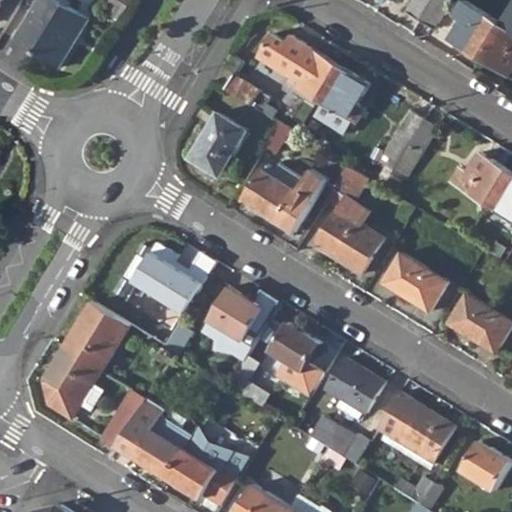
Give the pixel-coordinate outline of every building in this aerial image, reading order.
[(0,0),(0,14),(8,0),(0,0)] [(62,68),(94,18),(65,0),(41,0),(17,40),(62,68)] [(415,0),(408,12),(422,20),(434,0),(415,0)] [(452,0),(434,0),(422,20),(437,28),(453,0),(452,0)] [(466,19),(454,40),(484,58),(504,22),(467,0),(466,0),(458,15),(466,19)] [(511,26),(504,22),(484,58),(511,74),(511,26)] [(316,53),(319,49),(313,47),(302,67),(294,62),(285,77),(322,99),(343,64),(324,53),(322,57),(316,53)] [(361,102),(373,82),(368,79),(365,83),(359,80),(362,76),(343,64),(322,99),(325,101),(316,115),(347,134),(356,120),(359,122),(368,107),(361,102)] [(265,111),(273,97),(237,74),(228,89),(265,111)] [(397,168),(427,117),(413,109),(382,159),(389,163),(397,168)] [(223,177),(251,130),(220,111),(192,158),(223,177)] [(411,176),(443,126),(427,117),(397,168),(408,174),(411,176)] [(289,136),(293,128),(283,123),(268,146),(279,153),(289,136)] [(289,136),(297,141),(302,134),(293,128),(289,136)] [(485,158),(488,154),(483,151),(471,171),(463,167),(454,182),(491,204),(511,169),(511,168),(493,158),(491,162),(485,158)] [(314,169),(309,178),(282,162),(279,168),(271,163),(268,169),(265,168),(246,200),(299,232),(331,178),(314,169)] [(378,181),(386,186),(397,168),(389,163),(378,181)] [(349,197),(363,205),(365,202),(378,181),(351,165),(336,189),(349,197)] [(386,186),(396,193),(408,174),(397,168),(386,186)] [(511,169),(491,204),(511,216),(511,169)] [(363,205),(349,197),(342,209),(363,222),(372,206),(365,202),(363,205)] [(366,273),(388,237),(363,222),(342,209),(322,241),(339,251),(337,256),(366,273)] [(139,285),(192,316),(223,263),(203,251),(193,268),(181,260),(184,255),(160,241),(150,259),(138,253),(115,293),(129,301),(139,285)] [(319,245),(337,256),(339,251),(322,241),(319,245)] [(434,310),(452,281),(405,252),(388,282),(434,310)] [(263,317),(269,308),(233,285),(204,331),(219,339),(216,350),(235,353),(247,360),(251,354),(271,322),(263,317)] [(500,351),(511,331),(511,318),(471,293),(453,322),(500,351)] [(106,370),(135,324),(97,301),(68,346),(106,370)] [(325,342),(292,320),(273,350),(288,359),(279,374),(312,395),(327,372),(312,363),(325,342)] [(182,353),(196,330),(183,322),(168,345),(180,352),(182,353)] [(98,382),(106,370),(68,346),(47,379),(53,404),(76,417),(84,404),(93,410),(108,387),(98,382)] [(244,392),(263,361),(251,354),(247,360),(232,385),(244,392)] [(369,413),(389,380),(349,356),(328,389),(344,398),(338,406),(361,420),(366,411),(369,413)] [(266,405),(273,393),(254,381),(246,393),(266,405)] [(121,446),(151,398),(136,389),(106,437),(121,446)] [(167,414),(171,408),(153,396),(151,398),(121,446),(171,477),(190,448),(198,434),(167,414)] [(437,461),(459,426),(412,397),(390,433),(437,461)] [(362,432),(360,435),(325,414),(312,434),(331,446),(350,458),(360,464),(375,440),(362,432)] [(386,440),(432,469),(437,461),(390,433),(386,440)] [(498,489),(511,466),(511,457),(484,440),(466,469),(498,489)] [(331,446),(320,465),(329,470),(334,461),(344,467),(350,458),(331,446)] [(227,465),(225,469),(190,448),(171,477),(206,498),(209,495),(225,504),(243,475),(227,465)] [(423,503),(437,481),(427,474),(419,487),(404,477),(397,487),(405,492),(420,501),(423,503)] [(433,509),(447,487),(437,481),(423,503),(433,509)] [(290,511),(294,507),(258,485),(240,511),(290,511)] [(397,504),(409,511),(413,511),(420,501),(405,492),(397,504)] [(431,511),(433,509),(423,503),(420,501),(413,511),(431,511)] [(77,511),(64,504),(63,503),(39,509),(36,511),(77,511)]
